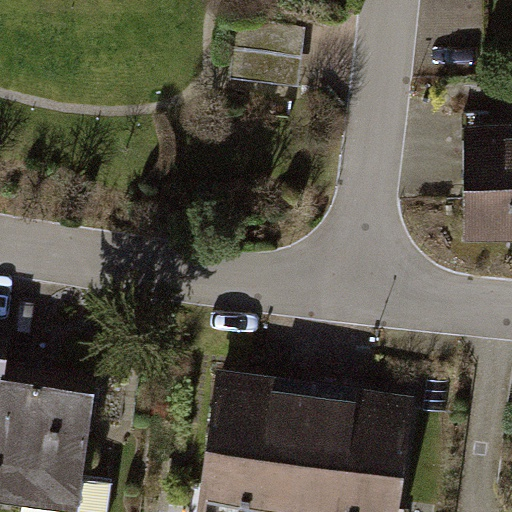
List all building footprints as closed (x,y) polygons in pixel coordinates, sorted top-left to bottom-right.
[(307,22),(241,15),(233,81),(300,88),(307,22)] [(511,143),(480,144),(480,236),(511,235),(511,143)] [(0,419),(6,376),(9,355),(0,354),(0,419)] [(98,389),(6,376),(0,419),(0,498),(81,510),(98,389)] [(296,391),(227,384),(215,508),(255,511),(411,511),(422,403),(365,398),(296,391)]
